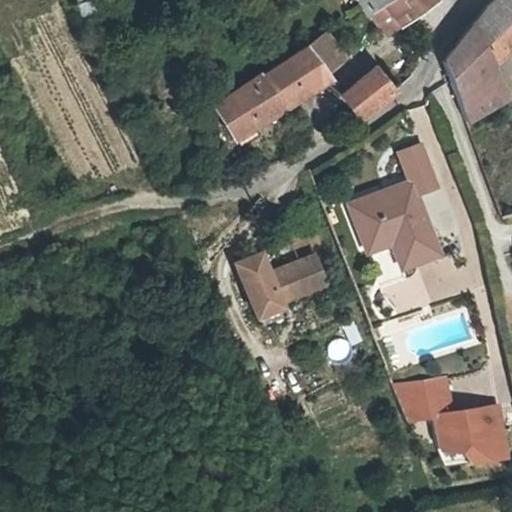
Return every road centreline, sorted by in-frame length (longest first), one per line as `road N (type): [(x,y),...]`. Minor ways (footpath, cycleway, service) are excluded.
road 1 (residential): [(263,175),(373,119),(415,79),(467,0)]
road 2 (track): [(263,175),(147,199),(0,246)]
